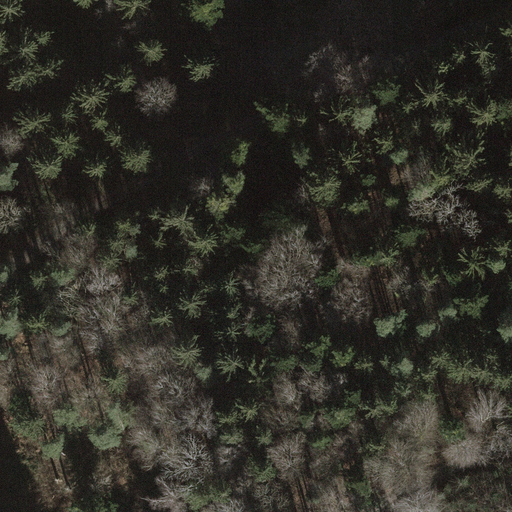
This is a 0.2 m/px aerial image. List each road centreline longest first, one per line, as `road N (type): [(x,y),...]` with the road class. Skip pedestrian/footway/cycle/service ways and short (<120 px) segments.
road 1 (track): [(511,17),(273,104),(0,281)]
road 2 (track): [(511,450),(474,461),(382,511)]
